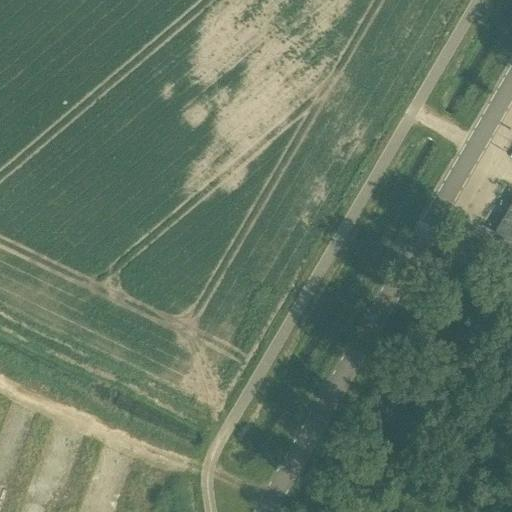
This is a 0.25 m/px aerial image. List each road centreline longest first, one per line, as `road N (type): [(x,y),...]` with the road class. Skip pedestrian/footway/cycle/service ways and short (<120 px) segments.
road 1 (secondary): [(263,511),(511,81)]
road 2 (track): [(270,499),(0,385)]
